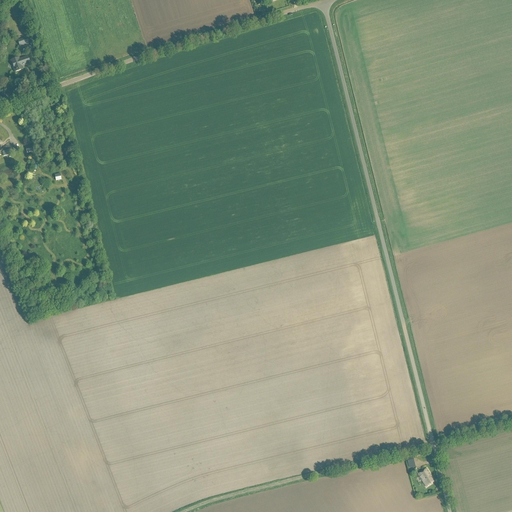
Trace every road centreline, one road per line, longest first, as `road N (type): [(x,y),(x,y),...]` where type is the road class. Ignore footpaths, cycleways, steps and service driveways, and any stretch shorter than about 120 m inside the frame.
road 1 (unclassified): [(449,511),(323,2)]
road 2 (unclassified): [(0,107),(323,2)]
